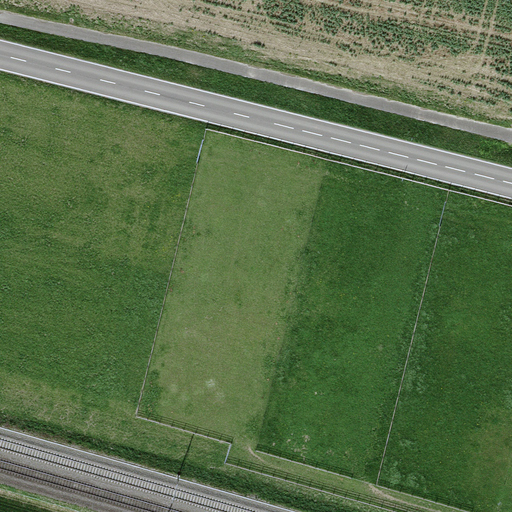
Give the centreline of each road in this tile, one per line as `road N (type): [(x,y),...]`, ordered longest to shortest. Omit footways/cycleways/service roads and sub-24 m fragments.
road 1 (primary): [(0,54),(511,183)]
road 2 (track): [(0,15),(511,137)]
